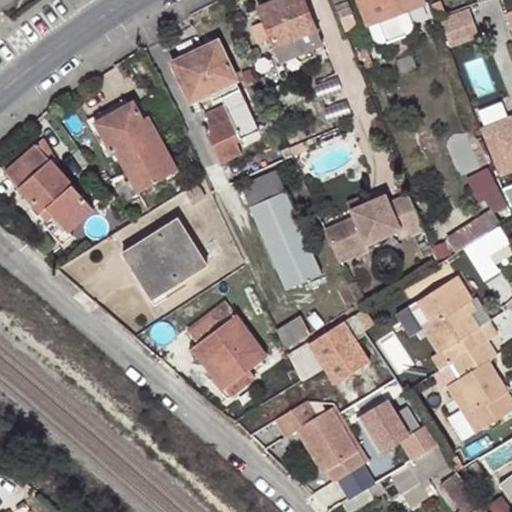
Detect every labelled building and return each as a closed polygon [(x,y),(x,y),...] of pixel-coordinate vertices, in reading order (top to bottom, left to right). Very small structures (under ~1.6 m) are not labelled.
[(0,0),(0,8),(14,0),(0,0)] [(265,20),(253,25),(260,42),(272,37),(282,62),(291,58),(294,63),(316,54),(314,49),(323,45),(305,0),(276,0),(260,7),(265,20)] [(334,0),(346,29),(357,24),(348,0),(334,0)] [(359,0),(368,23),(408,9),(425,3),(424,0),(359,0)] [(439,17),(446,14),(441,0),(433,3),(439,17)] [(384,46),(412,35),(414,27),(408,9),(368,23),(374,37),(376,40),(384,46)] [(197,98),(201,107),(215,101),(211,91),(217,88),(221,98),(240,89),(218,42),(174,63),(191,100),(197,98)] [(211,91),(215,101),(221,98),(217,88),(211,91)] [(244,96),(240,89),(221,98),(225,105),(244,96)] [(210,126),(204,129),(220,162),(241,151),(236,141),(260,129),(244,96),(225,105),(205,114),(210,126)] [(511,111),(507,113),(501,99),(474,110),(501,175),(511,169),(511,111)] [(133,100),(95,121),(112,154),(115,152),(137,192),(177,170),(153,124),(149,126),(133,100)] [(470,132),(453,138),(465,166),(481,160),(470,132)] [(45,138),(5,171),(43,212),(48,208),(54,215),(46,221),(65,242),(73,235),(69,231),(94,209),(53,160),(57,157),(45,138)] [(293,156),(289,147),(283,150),(287,158),(293,156)] [(276,170),(242,186),(288,289),(322,274),(276,170)] [(90,181),(81,190),(98,207),(107,197),(90,181)] [(199,185),(189,191),(196,203),(206,197),(199,185)] [(337,258),(367,245),(401,230),(385,193),(350,210),(353,219),(326,231),(337,258)] [(412,236),(426,230),(412,194),(398,201),(412,236)] [(481,239),(501,226),(493,215),(474,226),(481,239)] [(123,252),(138,276),(148,270),(163,293),(208,265),(178,219),(123,252)] [(450,236),(460,251),(466,248),(481,239),(474,226),(472,223),(450,236)] [(501,226),(481,239),(490,255),(511,241),(501,226)] [(490,255),(481,239),(466,248),(484,278),(499,270),(490,255)] [(337,258),(340,264),(370,251),(367,245),(337,258)] [(148,270),(138,276),(153,299),(163,293),(148,270)] [(487,341),(498,334),(490,321),(489,320),(478,327),(465,305),(472,300),(457,276),(397,315),(412,338),(426,329),(440,353),(433,358),(441,370),(451,363),(487,341)] [(465,305),(478,327),(489,320),(490,321),(492,319),(476,297),(472,300),(465,305)] [(226,300),(188,329),(216,366),(213,369),(226,387),(268,355),(226,300)] [(364,311),(356,315),(366,330),(374,325),(364,311)] [(301,316),(277,327),(286,347),(310,335),(301,316)] [(291,355),(300,374),(321,360),(336,384),(348,376),(359,369),(371,361),(354,336),(364,330),(354,316),(291,355)] [(495,357),(487,341),(451,363),(460,379),(449,386),(477,433),(511,411),(511,401),(487,362),(495,357)] [(364,378),(359,369),(348,376),(354,384),(364,378)] [(441,443),(428,424),(411,435),(389,399),(364,416),(387,451),(405,440),(417,458),(441,443)] [(324,405),(285,429),(295,446),(307,439),(328,474),(332,471),(340,482),(369,464),(372,461),(364,449),(360,452),(335,410),(329,414),(324,405)] [(338,408),(335,410),(360,452),(364,449),(338,408)] [(420,483),(452,460),(441,443),(417,458),(407,464),(410,468),(393,478),(394,481),(403,493),(420,483)] [(488,511),(483,506),(458,472),(441,483),(462,510),(458,511),(488,511)] [(511,472),(500,479),(511,500),(511,472)] [(367,488),(342,503),(346,511),(350,511),(372,498),(367,488)]
